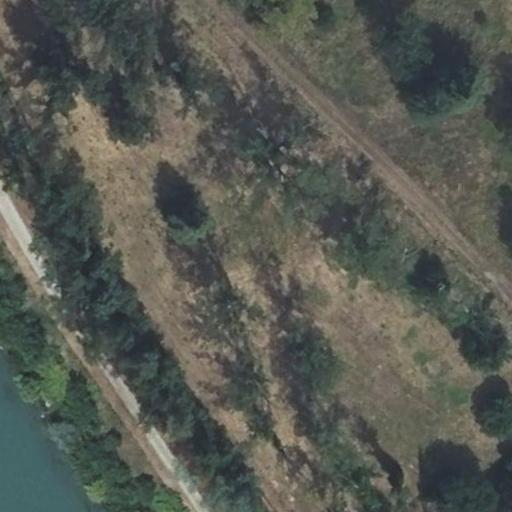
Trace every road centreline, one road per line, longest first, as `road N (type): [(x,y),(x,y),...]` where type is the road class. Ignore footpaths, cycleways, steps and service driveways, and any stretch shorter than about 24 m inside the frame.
road 1 (track): [(511,287),(206,0)]
road 2 (track): [(206,511),(0,195)]
